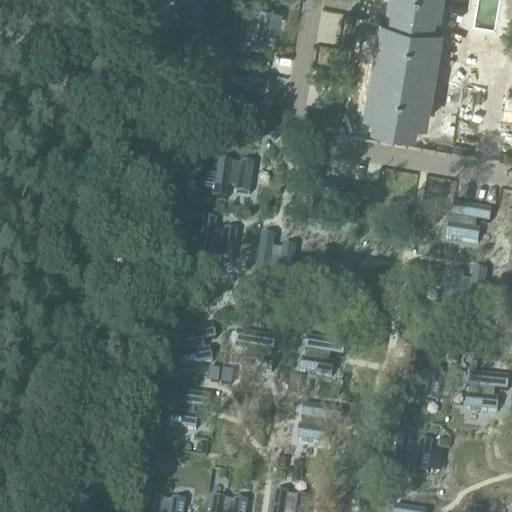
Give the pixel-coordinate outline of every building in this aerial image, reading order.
[(386,0),(386,3),(390,4),(389,12),(387,20),(431,27),(432,21),(434,11),(440,12),(441,0),(386,0)] [(238,2),(231,42),(245,44),(247,30),(255,32),(254,38),(268,40),(271,26),(273,10),(274,8),(260,6),(259,8),(252,7),(252,5),(238,2)] [(382,19),(365,114),(375,115),(373,128),(393,132),(412,135),(415,122),(424,124),(426,112),(440,29),(431,27),(387,20),(382,19)] [(226,92),(224,106),(257,111),(259,97),(254,96),(255,88),(268,90),(270,76),(231,70),(229,84),(230,84),(229,92),(226,92)] [(219,159),(213,199),(227,201),(229,188),(237,189),(236,195),(250,197),(255,165),(241,163),(240,165),(232,164),(233,162),(219,159)] [(314,205),(311,219),(343,225),(345,211),(341,210),(343,202),(356,204),(358,190),(319,183),(316,197),(317,197),(316,205),(314,205)] [(448,226),(446,240),(478,245),(480,231),(476,230),(477,223),(489,225),(492,211),(453,204),(451,218),(452,218),(451,226),(448,226)] [(203,218),(197,257),(211,259),(212,257),(219,258),(219,261),(233,264),(238,231),(224,229),(223,233),(216,232),(217,220),(203,218)] [(262,234),(255,273),(270,276),(270,275),(278,276),(277,278),(291,280),(296,248),(282,246),(281,250),(274,249),(276,237),(262,234)] [(319,252),(313,291),(327,293),(327,292),(335,294),(335,295),(349,297),(354,266),(340,264),(339,268),(331,267),(333,255),(319,252)] [(450,274),(444,306),(458,308),(459,306),(467,308),(467,309),(481,311),(488,272),(473,270),(471,282),(463,281),(464,276),(450,274)] [(213,326),(175,334),(178,348),(179,348),(180,355),(178,356),(181,370),(213,363),(210,349),(205,350),(204,343),(216,340),(213,326)] [(237,333),(235,347),(248,349),(246,357),(242,357),(240,370),(272,375),(274,361),(271,361),(273,352),(274,353),(276,339),(237,333)] [(302,360),(300,374),(332,379),(334,365),(330,364),(331,356),(343,358),(346,344),(307,338),(305,352),(306,352),(304,360),(302,360)] [(408,359),(402,398),(416,400),(416,399),(424,400),(423,402),(438,404),(443,372),(428,370),(428,374),(420,373),(422,361),(408,359)] [(209,368),(208,374),(211,375),(210,383),(217,384),(219,370),(209,368)] [(466,396),(465,410),(497,414),(498,400),(494,399),(495,391),(507,392),(509,378),(470,374),(468,388),(469,388),(468,396),(466,396)] [(291,377),(289,390),(300,392),(301,386),(299,386),(300,378),(291,377)] [(168,413),(166,427),(196,432),(198,418),(195,417),(196,409),(209,411),(211,397),(171,391),(168,405),(171,405),(170,414),(168,413)] [(299,428),(297,442),(329,446),(331,432),(326,432),(327,424),(340,426),(342,411),(303,406),(301,420),(302,420),(301,428),(299,428)] [(398,430),(392,469),(406,471),(406,470),(414,471),(413,473),(428,476),(433,443),(419,441),(418,446),(410,445),(412,432),(398,430)] [(154,456),(153,468),(158,468),(158,466),(167,468),(168,458),(154,456)] [(275,492),(271,511),(308,511),(310,499),(297,497),(296,498),(288,497),(289,495),(275,492)] [(150,496),(147,511),(184,511),(186,502),(172,500),(171,502),(164,501),(164,498),(150,496)] [(212,496),(209,511),(246,511),(248,502),(234,500),(234,502),(226,501),(226,498),(212,496)]
